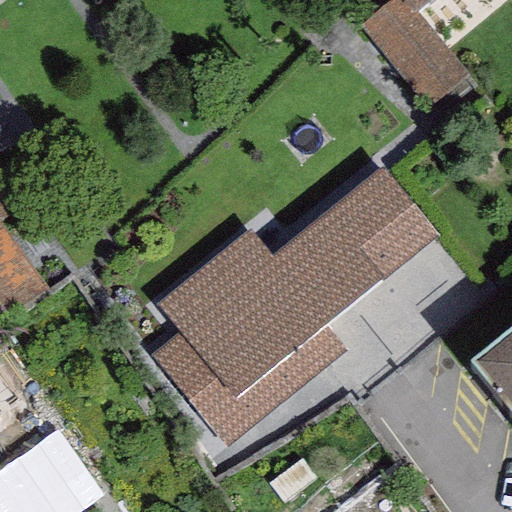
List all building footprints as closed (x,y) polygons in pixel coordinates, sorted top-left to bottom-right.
[(468,76),(414,13),(403,0),(387,0),(358,25),(429,109),(468,76)] [(511,0),(403,0),(414,13),(429,0),(511,0)] [(0,314),(4,321),(47,291),(0,224),(0,222),(8,217),(0,204),(0,174),(4,171),(0,165),(0,314)] [(272,255),(250,227),(155,303),(177,331),(149,354),(225,449),(348,352),(326,323),(437,235),(383,167),(272,255)] [(511,334),(469,369),(511,421),(511,334)]
